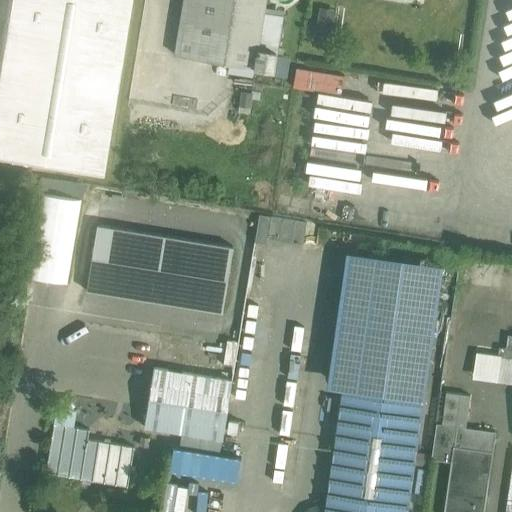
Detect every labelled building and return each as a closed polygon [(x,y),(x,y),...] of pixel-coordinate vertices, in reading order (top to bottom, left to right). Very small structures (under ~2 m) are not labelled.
[(133,0),(0,0),(0,156),(105,173),(133,0)] [(284,15),(265,12),(266,0),(184,0),(175,54),(255,67),(258,48),(259,48),(276,50),(277,53),(284,15)] [(337,28),(341,7),(318,4),(315,25),(337,28)] [(276,50),(259,48),(258,48),(255,67),(273,70),(275,68),(277,53),(276,50)] [(357,192),(369,97),(340,94),(342,71),(294,65),(292,85),(314,88),(303,180),(333,184),(332,189),(357,192)] [(378,81),(378,114),(434,115),(434,82),(378,81)] [(377,130),(377,140),(424,141),(425,131),(377,130)] [(82,198),(40,190),(26,275),(68,282),(82,198)] [(257,211),(253,235),(301,242),(305,218),(257,211)] [(233,244),(97,224),(87,291),(223,311),(233,244)] [(328,386),(343,388),(423,399),(443,265),(347,251),(328,386)] [(462,259),(461,281),(500,283),(501,261),(462,259)] [(87,341),(123,350),(126,338),(90,329),(87,341)] [(501,356),(477,352),(473,378),(497,382),(501,357),(501,356)] [(511,367),(511,358),(501,357),(497,382),(497,383),(510,384),(511,367)] [(233,380),(154,367),(145,427),(223,439),(233,380)] [(407,511),(423,399),(343,388),(326,508),(318,507),(309,510),(307,511),(407,511)] [(458,426),(437,423),(432,458),(451,461),(454,445),(455,445),(458,426)] [(89,430),(54,424),(46,473),(128,486),(134,447),(88,439),(89,430)] [(484,511),(496,431),(458,426),(455,445),(454,445),(451,461),(443,511),(484,511)] [(276,441),(272,467),(293,470),(297,444),(276,441)] [(216,511),(217,503),(226,504),(229,483),(165,476),(160,511),(216,511)]
